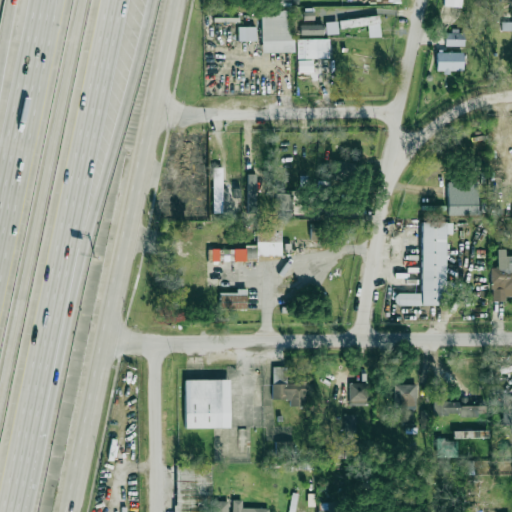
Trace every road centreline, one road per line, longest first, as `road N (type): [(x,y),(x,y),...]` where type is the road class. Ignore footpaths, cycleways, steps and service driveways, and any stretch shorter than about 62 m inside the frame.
road 1 (motorway): [(17,511),(150,0)]
road 2 (primary): [(71,511),(177,0)]
road 3 (motorway): [(16,511),(118,0)]
road 4 (motorway): [(0,413),(91,0)]
road 5 (residential): [(511,341),(109,347)]
road 6 (residential): [(363,343),(390,158),(427,0)]
road 7 (residential): [(403,112),(152,116)]
road 8 (motorway): [(43,0),(0,233)]
road 9 (residential): [(156,511),(154,346)]
road 10 (residential): [(390,158),(467,107),(511,100)]
